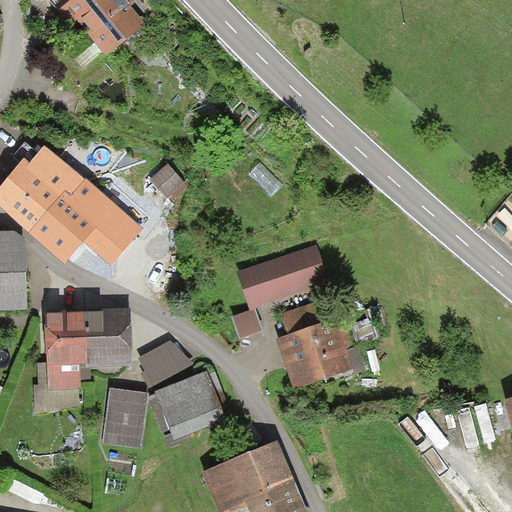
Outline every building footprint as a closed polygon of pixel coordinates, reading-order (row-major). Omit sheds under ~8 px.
[(50,0),(72,27),(78,21),(82,28),(106,57),(147,25),(131,6),(136,2),(133,0),(50,0)] [(106,57),(82,28),(43,59),(78,102),(114,74),(103,60),(106,57)] [(26,160),(0,190),(0,204),(67,264),(102,224),(83,207),(96,191),(47,148),(32,165),(26,160)] [(169,164),(152,180),(168,198),(185,182),(169,164)] [(152,201),(135,214),(147,229),(164,216),(152,201)] [(0,310),(27,310),(26,266),(25,241),(16,234),(0,234),(0,310)] [(310,246),(236,273),(251,312),(255,310),(324,286),(310,246)] [(281,315),(288,336),(323,324),(316,303),(281,315)] [(251,312),(233,318),(241,342),(264,334),(255,310),(251,312)] [(34,385),(35,413),(80,405),(79,390),(84,390),(83,370),(135,367),(132,311),(115,311),(74,313),(45,315),(46,327),(43,327),(44,362),(38,362),(39,384),(34,385)] [(288,336),(278,340),(295,391),(352,372),(354,376),(368,371),(349,315),(323,324),(288,336)] [(173,341),(139,359),(153,385),(195,363),(173,341)] [(207,372),(157,392),(159,397),(149,401),(162,434),(170,431),(175,442),(227,421),(207,372)] [(111,388),(103,442),(142,447),(150,394),(111,388)] [(278,443),(203,474),(219,511),(236,511),(248,508),(246,504),(295,483),(278,443)] [(308,511),(295,483),(246,504),(248,508),(249,511),(308,511)]
